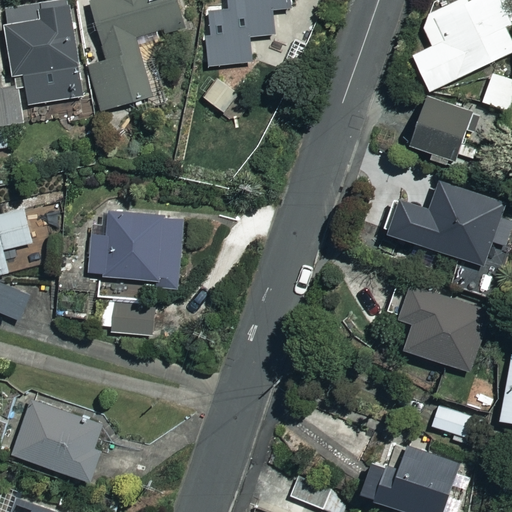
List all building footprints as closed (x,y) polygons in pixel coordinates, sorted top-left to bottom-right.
[(197,24),(189,0),(110,0),(99,4),(116,62),(95,68),(110,116),(165,100),(146,40),(197,24)] [(233,0),(235,10),(220,11),(222,34),(213,34),(216,66),(260,62),(258,37),(275,35),(273,11),(311,8),(310,0),(233,0)] [(511,21),(511,14),(506,0),(455,0),(417,15),(428,42),(407,51),(421,87),(511,50),(511,42),(505,24),(511,21)] [(89,96),(78,9),(48,13),(50,25),(15,30),(21,80),(34,78),(37,103),(89,96)] [(511,104),(511,79),(490,72),(480,100),(509,111),(511,104)] [(248,96),(225,79),(211,99),(233,115),(248,96)] [(0,129),(31,125),(26,88),(0,91),(0,129)] [(465,107),(419,92),(403,141),(449,156),(465,107)] [(511,229),(511,205),(435,178),(426,203),(394,192),(382,228),(481,263),(490,239),(506,245),(511,229)] [(0,279),(18,276),(13,249),(40,245),(33,208),(0,213),(0,218),(0,219),(0,279)] [(109,232),(94,231),(90,273),(107,275),(105,299),(143,303),(144,293),(165,295),(166,290),(189,292),(197,221),(111,212),(109,232)] [(489,311),(406,281),(394,314),(408,319),(399,344),(468,369),(489,311)] [(39,293),(0,289),(0,311),(28,321),(39,293)] [(511,352),(508,351),(495,416),(511,418),(511,352)] [(445,365),(435,394),(486,412),(496,383),(445,365)] [(113,422),(37,399),(20,455),(102,481),(111,452),(104,450),(113,422)] [(482,420),(436,403),(429,423),(475,440),(482,420)] [(457,511),(473,470),(404,445),(396,467),(364,455),(352,489),(415,511),(457,511)] [(73,511),(26,496),(28,489),(8,483),(0,505),(0,511),(73,511)]
